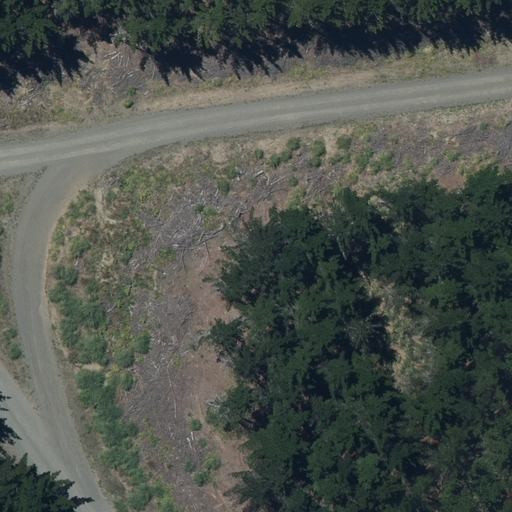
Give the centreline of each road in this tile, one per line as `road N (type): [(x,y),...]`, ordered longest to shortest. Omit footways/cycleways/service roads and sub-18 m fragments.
road 1 (track): [(511,106),(0,196)]
road 2 (unclassified): [(0,337),(119,511)]
